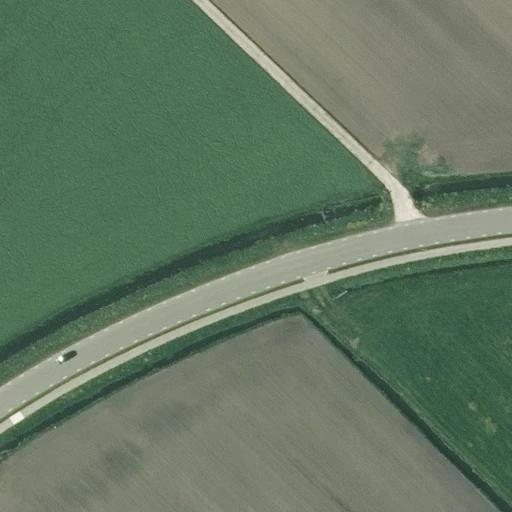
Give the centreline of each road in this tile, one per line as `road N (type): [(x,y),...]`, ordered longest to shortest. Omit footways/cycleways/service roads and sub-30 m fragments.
road 1 (tertiary): [(0,401),(137,324),(277,269),(462,222),(511,219)]
road 2 (track): [(415,234),(397,192),(200,0)]
